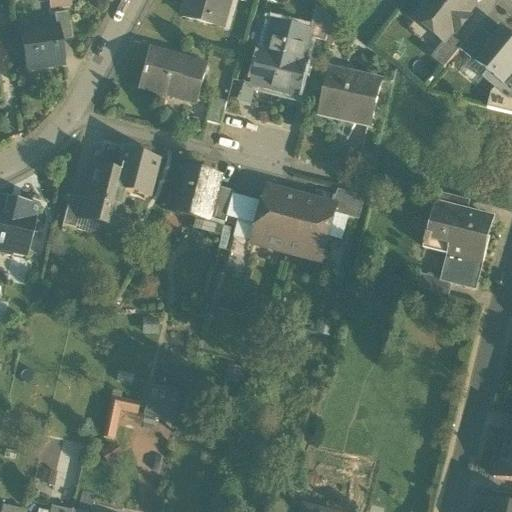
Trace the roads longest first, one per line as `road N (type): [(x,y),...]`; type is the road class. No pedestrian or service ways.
road 1 (residential): [(450,511),(511,260)]
road 2 (residential): [(73,115),(239,161),(282,153)]
road 3 (residential): [(133,0),(73,115)]
